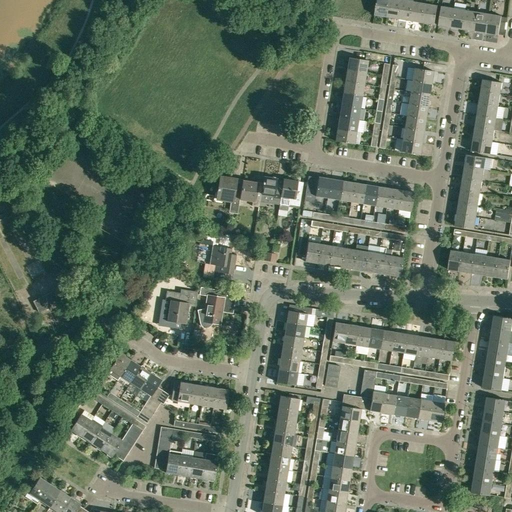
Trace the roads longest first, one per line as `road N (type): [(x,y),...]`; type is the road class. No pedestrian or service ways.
road 1 (residential): [(315,150),(335,30),(464,49)]
road 2 (residential): [(425,299),(273,297),(256,376)]
road 3 (residential): [(256,376),(167,361),(107,323)]
road 4 (residential): [(456,446),(479,301)]
road 5 (residential): [(369,495),(379,434),(456,446)]
road 6 (residential): [(369,495),(446,507),(456,446)]
road 7 (residential): [(256,376),(233,511)]
road 8 (residential): [(443,181),(325,161),(315,150)]
road 9 (residential): [(443,181),(464,49)]
road 10 (residential): [(219,511),(117,493),(109,489),(119,475)]
